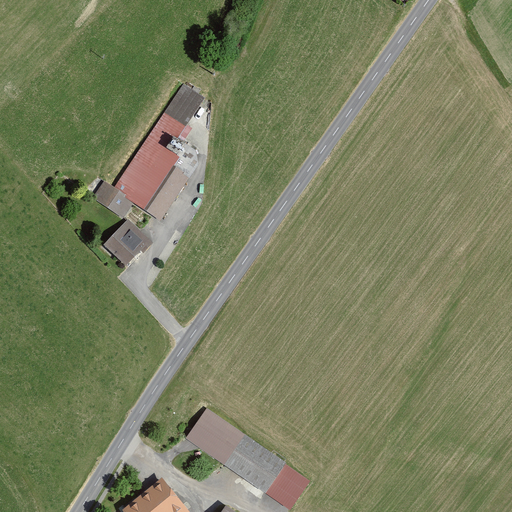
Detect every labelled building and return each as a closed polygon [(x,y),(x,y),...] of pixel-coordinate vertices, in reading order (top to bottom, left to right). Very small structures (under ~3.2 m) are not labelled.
[(201,89),(195,85),(192,89),(198,94),(201,89)] [(202,102),(183,89),(114,191),(104,184),(92,202),(123,222),(133,207),(160,225),(189,182),(172,171),(179,161),(167,153),(202,102)] [(151,245),(128,223),(104,249),(127,270),(151,245)] [(287,465),(243,436),(222,468),(266,497),(287,465)] [(186,511),(162,481),(123,511),(186,511)]
